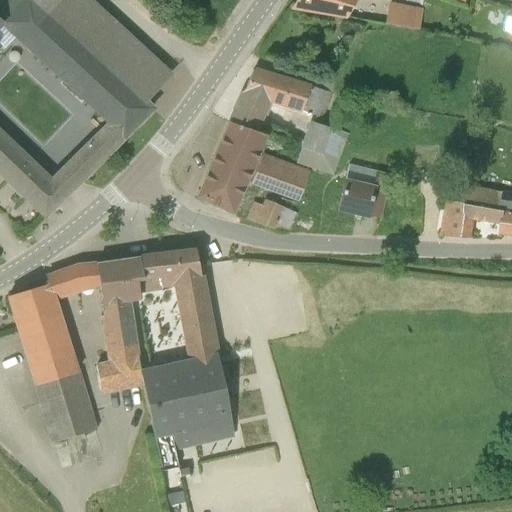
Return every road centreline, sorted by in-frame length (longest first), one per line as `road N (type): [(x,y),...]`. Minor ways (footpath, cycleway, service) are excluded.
road 1 (residential): [(511,251),(263,241),(178,213),(133,176)]
road 2 (tertiary): [(133,176),(265,0)]
road 3 (tertiary): [(0,279),(133,176)]
